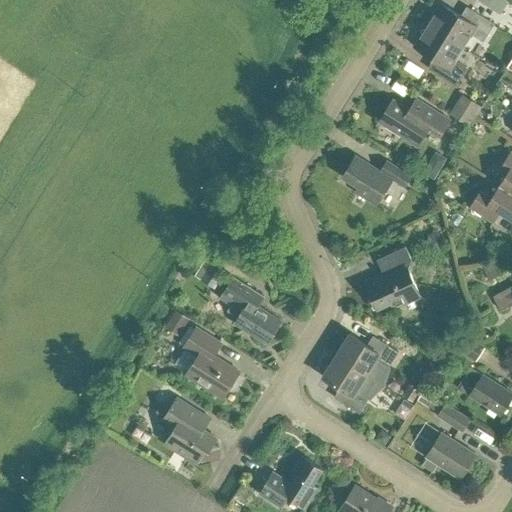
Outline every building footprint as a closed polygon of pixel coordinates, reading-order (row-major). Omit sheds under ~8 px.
[(506,0),(476,0),(500,15),(509,2),(506,0)] [(428,25),(462,47),(471,34),(483,42),(494,24),(471,9),(465,19),(441,4),(428,25)] [(454,60),(462,47),(428,25),(415,47),(438,62),(432,71),(455,85),(466,68),(454,60)] [(477,67),(490,77),(502,60),(489,51),(477,67)] [(467,128),(479,108),(460,96),(448,116),(467,128)] [(407,108),(392,99),(378,121),(418,146),(432,125),(442,131),(450,120),(414,97),(407,108)] [(499,185),(511,193),(511,151),(511,150),(500,168),(507,173),(499,185)] [(434,153),(422,173),(433,179),(445,159),(434,153)] [(381,171),(356,156),(343,177),(358,187),(355,192),(375,205),(392,179),(404,186),(411,176),(387,161),(381,171)] [(511,220),(511,193),(499,185),(491,197),(480,190),(469,208),(493,223),(500,213),(511,220)] [(437,231),(427,235),(434,252),(444,248),(437,231)] [(394,308),(420,296),(407,267),(408,267),(411,259),(405,246),(377,260),(383,274),(365,282),(377,308),(391,301),(394,308)] [(214,289),(225,272),(211,263),(200,280),(214,289)] [(263,297),(244,284),(232,277),(219,298),(231,305),(227,310),(238,317),(234,323),(267,343),(281,321),(258,306),(263,297)] [(511,285),(493,296),(501,310),(511,303),(511,285)] [(198,316),(203,303),(185,296),(181,309),(198,316)] [(189,319),(176,311),(165,328),(178,336),(189,319)] [(235,389),(241,379),(240,376),(238,374),(239,371),(214,355),(221,343),(196,327),(184,346),(198,355),(186,374),(223,398),(229,388),(232,390),(235,389)] [(476,361),(484,348),(459,333),(452,347),(476,361)] [(350,334),(336,355),(383,385),(387,369),(398,352),(377,338),(371,348),(350,334)] [(383,385),(336,355),(323,377),(344,390),(338,400),(359,413),(371,395),(383,385)] [(470,367),(466,374),(478,381),(470,393),(469,394),(501,415),(511,397),(511,392),(482,374),(470,367)] [(415,401),(420,391),(408,384),(402,394),(415,401)] [(438,413),(444,403),(423,390),(417,400),(438,413)] [(169,410),(160,405),(156,412),(176,425),(164,444),(196,464),(206,448),(209,450),(217,438),(203,429),(210,418),(177,397),(169,410)] [(463,431),(471,418),(445,403),(437,416),(463,431)] [(386,446),(392,436),(382,430),(376,439),(386,446)] [(460,478),(476,454),(442,432),(426,456),(428,457),(439,464),(460,478)] [(396,440),(391,449),(403,456),(408,448),(396,440)] [(318,488),(312,485),(323,469),(301,455),(290,473),(296,476),(291,483),(273,472),(260,492),(278,504),(284,495),(305,508),(318,488)] [(439,464),(428,457),(423,464),(434,471),(439,464)] [(400,460),(395,469),(435,491),(440,482),(400,460)] [(388,511),(391,508),(355,485),(339,510),(341,511),(388,511)]
